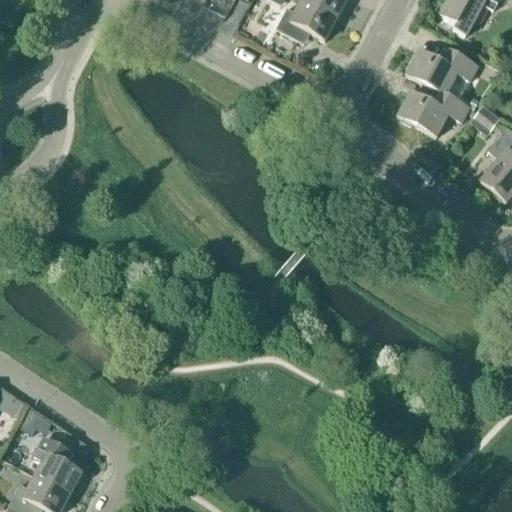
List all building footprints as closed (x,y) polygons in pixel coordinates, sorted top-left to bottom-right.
[(302,0),(300,5),(334,23),(346,1),(343,0),(302,0)] [(492,15),(499,0),(449,0),(438,22),(454,30),(451,35),(464,41),(481,9),(492,15)] [(322,45),(334,23),(300,5),(294,17),(286,13),(274,34),(298,46),(304,35),(322,45)] [(444,101),(444,100),(455,79),(469,86),(476,71),(447,56),(440,69),(416,57),(404,80),(438,98),(439,97),(444,101)] [(468,113),(444,100),(444,101),(439,97),(438,98),(432,110),(408,98),(395,121),(435,142),(447,120),(460,127),(468,113)] [(489,136),(499,123),(481,109),(471,122),(489,136)] [(497,165),(479,187),(504,207),(511,197),(511,138),(505,133),(486,156),(497,165)] [(33,481),(68,499),(79,477),(61,467),(66,456),(43,444),(32,465),(40,469),(33,481)] [(38,511),(60,511),(68,499),(33,481),(27,493),(19,489),(8,510),(11,511),(36,511),(37,511),(38,511)]
